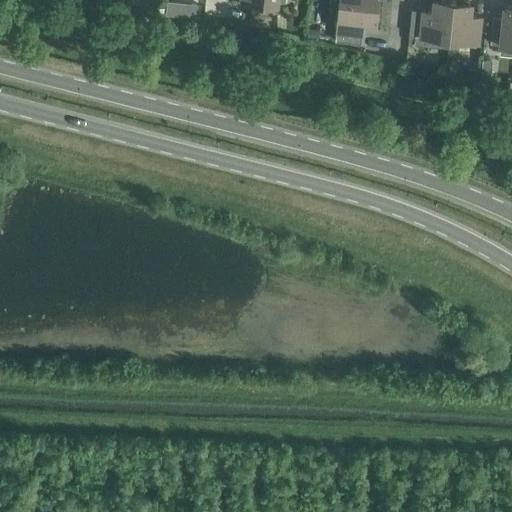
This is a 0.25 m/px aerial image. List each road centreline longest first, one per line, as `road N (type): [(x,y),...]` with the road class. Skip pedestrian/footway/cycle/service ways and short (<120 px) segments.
road 1 (secondary): [(0,105),(400,207),(511,266)]
road 2 (secondary): [(511,215),(430,180),(0,65)]
